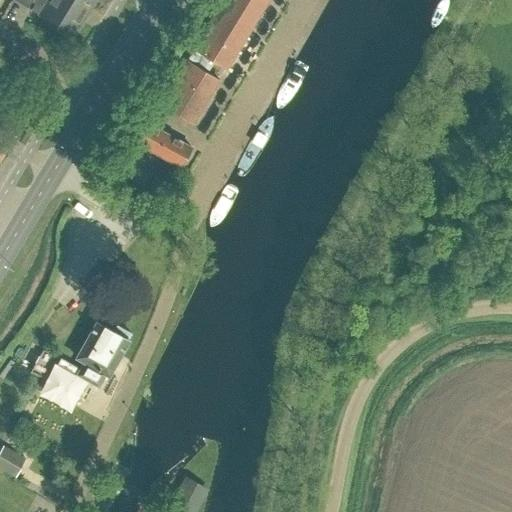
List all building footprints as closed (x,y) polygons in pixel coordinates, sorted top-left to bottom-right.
[(14,0),(73,35),(85,14),(62,0),(14,0)] [(62,0),(85,14),(93,0),(62,0)] [(225,69),(267,0),(222,0),(193,49),(225,69)] [(176,74),(209,94),(218,79),(185,59),(176,74)] [(201,108),(209,94),(176,74),(167,88),(201,108)] [(201,108),(167,88),(159,103),(192,123),(201,108)] [(144,121),(133,141),(180,167),(191,147),(144,121)] [(113,169),(121,174),(129,162),(120,157),(113,169)] [(83,361),(79,367),(61,356),(57,363),(99,387),(106,375),(110,377),(130,342),(127,340),(131,334),(116,325),(112,331),(97,323),(77,357),(83,361)] [(46,378),(25,366),(27,361),(10,352),(0,369),(0,379),(35,399),(46,378)] [(0,466),(16,475),(16,474),(25,458),(4,446),(0,453),(0,466)] [(192,511),(200,498),(197,496),(203,487),(189,479),(184,489),(181,488),(167,511),(192,511)]
